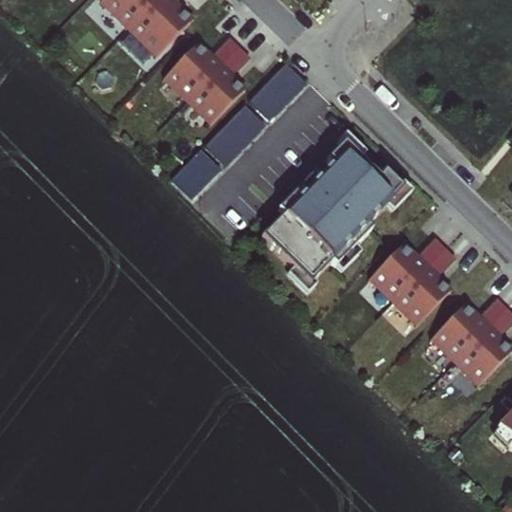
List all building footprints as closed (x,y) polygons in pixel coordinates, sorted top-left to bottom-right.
[(103,0),(101,3),(129,30),(158,0),(103,0)] [(178,0),(158,0),(129,30),(157,58),(190,24),(172,7),(175,4),(178,0)] [(126,33),(129,30),(101,3),(98,5),(126,33)] [(175,4),(172,7),(190,24),(192,21),(175,4)] [(157,58),(129,30),(126,33),(155,60),(157,58)] [(221,69),(197,46),(165,79),(189,102),(221,69)] [(245,92),(221,69),(189,102),(213,125),(245,92)] [(189,102),(165,79),(162,82),(185,105),(189,102)] [(213,125),(189,102),(185,105),(210,128),(213,125)] [(260,240),(309,288),(330,265),(334,269),(370,232),(366,228),(402,192),(383,174),(377,180),(342,146),(325,163),(331,169),(317,181),(303,196),(298,191),(277,213),(282,218),(260,240)] [(303,196),(317,181),(312,177),(298,191),(303,196)] [(372,281),(396,304),(428,271),(404,248),(372,281)] [(396,304),(420,327),(452,294),(428,271),(396,304)] [(393,307),(396,304),(372,281),(369,284),(393,307)] [(420,327),(396,304),(393,307),(417,330),(420,327)] [(435,342),(458,364),(490,332),(467,309),(435,342)] [(458,364),(482,387),(511,356),(511,352),(490,332),(458,364)] [(455,368),(458,364),(435,342),(432,345),(455,368)] [(482,387),(458,364),(455,368),(478,391),(482,387)] [(511,414),(495,432),(511,448),(511,414)]
